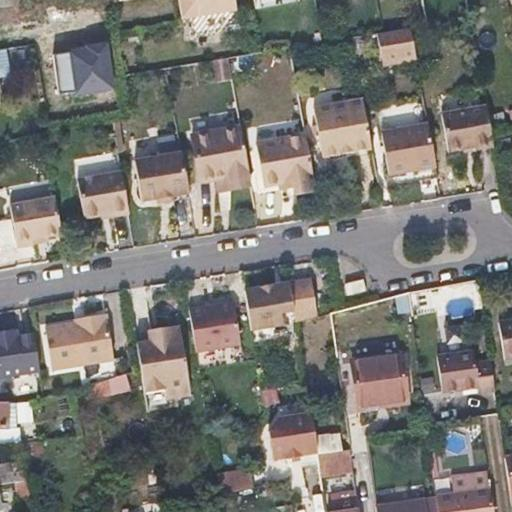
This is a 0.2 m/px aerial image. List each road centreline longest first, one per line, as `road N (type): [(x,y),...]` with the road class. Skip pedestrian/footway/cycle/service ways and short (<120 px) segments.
road 1 (residential): [(0,293),(296,241)]
road 2 (residential): [(511,259),(400,278),(375,267)]
road 3 (residential): [(384,226),(456,214),(511,249)]
